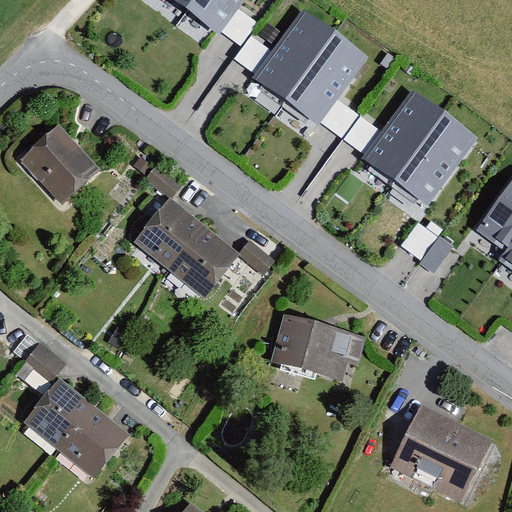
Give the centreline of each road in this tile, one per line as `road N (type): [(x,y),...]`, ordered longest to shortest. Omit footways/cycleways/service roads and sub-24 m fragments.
road 1 (residential): [(511,386),(272,221),(89,77),(39,64),(0,89)]
road 2 (residential): [(181,451),(0,302)]
